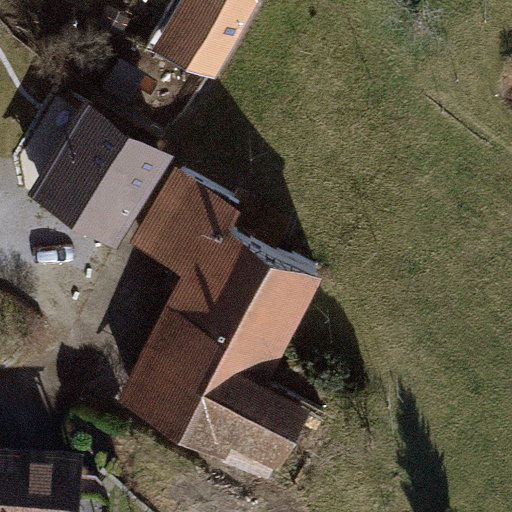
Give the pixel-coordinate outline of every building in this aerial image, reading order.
[(180,0),(156,47),(218,73),(258,0),(180,0)] [(150,72),(124,57),(108,87),(134,103),(150,72)] [(33,191),(121,244),(178,150),(90,97),(33,191)] [(233,439),(284,466),(319,401),(273,380),(283,360),(327,273),(277,245),(293,216),(242,185),(235,198),(180,166),(137,241),(190,271),(122,397),(226,452),(233,439)] [(233,439),(226,452),(292,487),(343,392),(283,360),(273,380),(319,401),(284,466),(233,439)] [(0,511),(80,511),(82,463),(0,459),(0,511)]
